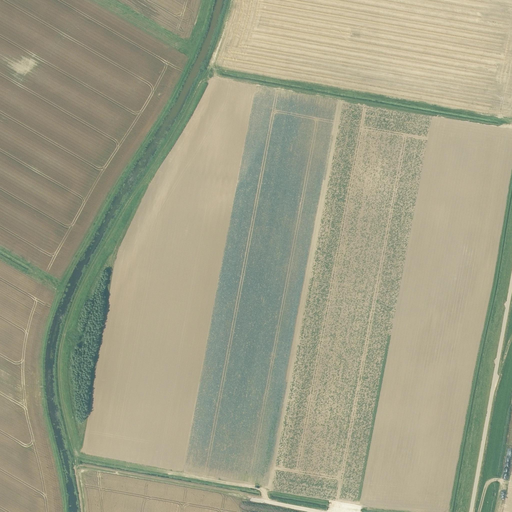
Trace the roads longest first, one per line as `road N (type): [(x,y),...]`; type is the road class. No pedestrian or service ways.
road 1 (track): [(256,500),(78,467),(63,393),(74,308),(206,79),(230,0)]
road 2 (unclassified): [(471,511),(511,283)]
